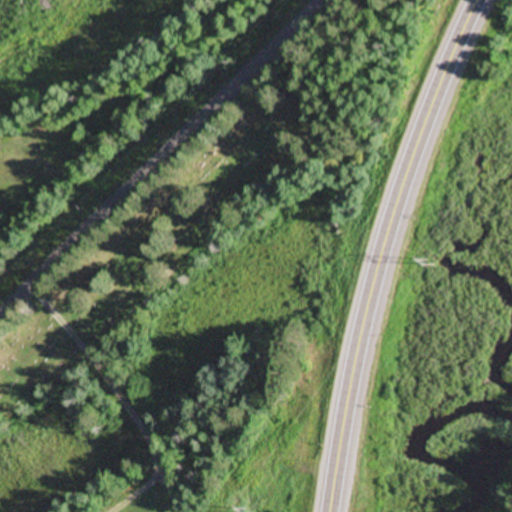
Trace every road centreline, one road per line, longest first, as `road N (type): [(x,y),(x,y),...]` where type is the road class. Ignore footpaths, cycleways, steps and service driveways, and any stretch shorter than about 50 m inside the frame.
road 1 (primary): [(329,511),(384,262),(480,0)]
road 2 (residential): [(0,322),(332,0)]
